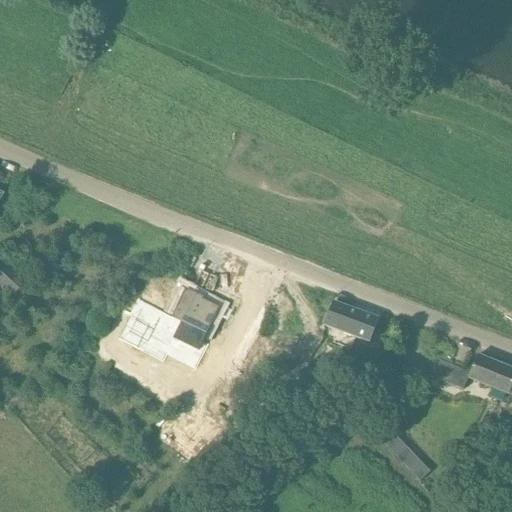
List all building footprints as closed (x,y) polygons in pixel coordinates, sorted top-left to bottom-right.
[(27,281),(1,256),(0,256),(0,289),(9,299),(27,281)] [(139,300),(130,317),(149,326),(138,349),(162,362),(165,356),(196,371),(208,346),(206,345),(202,343),(211,324),(220,308),(195,296),(186,291),(187,291),(185,290),(172,317),(165,313),(139,300)] [(378,320),(333,303),(324,327),(370,343),(378,320)] [(338,362),(327,350),(281,392),(287,398),(259,423),(258,422),(243,435),(253,446),(322,383),(319,380),(338,362)] [(227,365),(241,379),(255,364),(241,351),(227,365)] [(441,361),(433,378),(463,391),(469,378),(511,395),(511,396),(505,413),(499,428),(511,432),(511,370),(478,356),(470,374),(441,361)]
